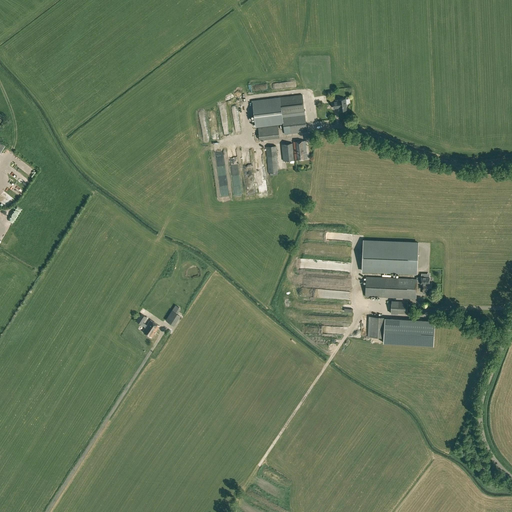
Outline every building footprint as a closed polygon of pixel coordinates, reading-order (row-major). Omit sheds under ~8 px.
[(303,95),(280,98),(282,114),(305,111),(303,95)] [(283,123),(280,98),(253,101),(256,127),(283,123)] [(339,108),(340,110),(347,109),(346,99),(338,99),(338,100),(333,101),(334,108),(339,108)] [(307,131),(305,111),(282,114),(283,123),(285,134),(307,131)] [(260,140),(279,137),(277,126),(258,128),(260,140)] [(295,160),(308,159),(307,152),(305,140),(294,142),(295,153),(295,160)] [(283,161),(294,160),(293,143),(282,144),(283,161)] [(268,173),(278,172),(276,146),(266,146),(268,173)] [(21,188),(15,182),(13,184),(19,190),(21,188)] [(25,187),(22,190),(29,197),(32,194),(25,187)] [(32,200),(36,206),(40,202),(36,197),(32,200)] [(418,243),(363,240),(362,273),(417,275),(418,243)] [(203,266),(196,276),(200,278),(207,268),(203,266)] [(417,279),(366,277),(365,296),(416,298),(417,282),(417,279)] [(421,280),(417,279),(417,282),(421,283),(423,283),(423,290),(432,290),(432,284),(429,283),(429,277),(421,277),(421,280)] [(174,308),(179,311),(188,297),(183,294),(174,308)] [(398,314),(398,313),(408,314),(408,302),(392,300),(391,313),(398,314)] [(175,323),(181,312),(173,308),(166,319),(175,323)] [(142,331),(152,337),(159,326),(150,320),(147,325),(143,322),(147,317),(142,313),(136,321),(145,327),(142,331)] [(383,337),(384,317),(369,316),(368,336),(383,337)] [(435,321),(385,318),(384,343),(434,346),(435,321)]
